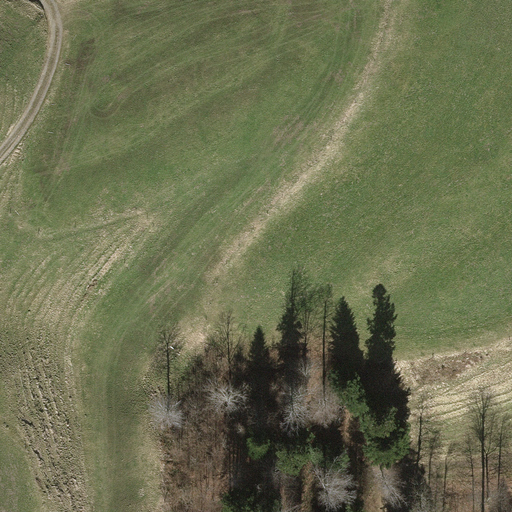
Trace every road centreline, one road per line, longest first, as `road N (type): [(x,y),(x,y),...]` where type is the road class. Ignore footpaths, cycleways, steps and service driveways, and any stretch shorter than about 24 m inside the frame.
road 1 (track): [(0,164),(40,109),(59,49),(59,20),(47,0)]
road 2 (track): [(376,511),(384,492),(413,475),(499,457)]
